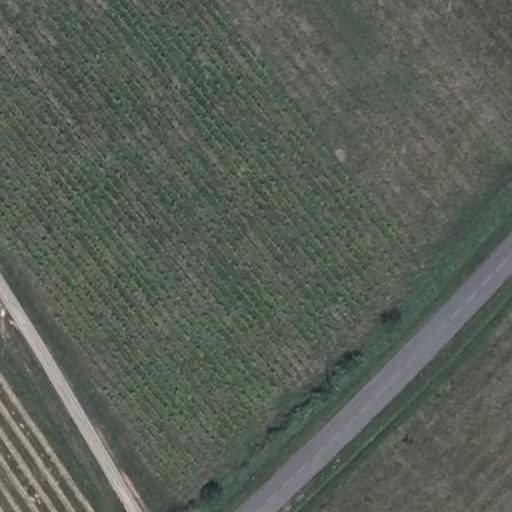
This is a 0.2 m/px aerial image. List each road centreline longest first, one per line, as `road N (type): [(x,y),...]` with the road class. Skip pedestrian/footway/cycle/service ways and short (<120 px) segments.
road 1 (tertiary): [(511,260),(248,511)]
road 2 (unclassified): [(0,285),(142,511)]
